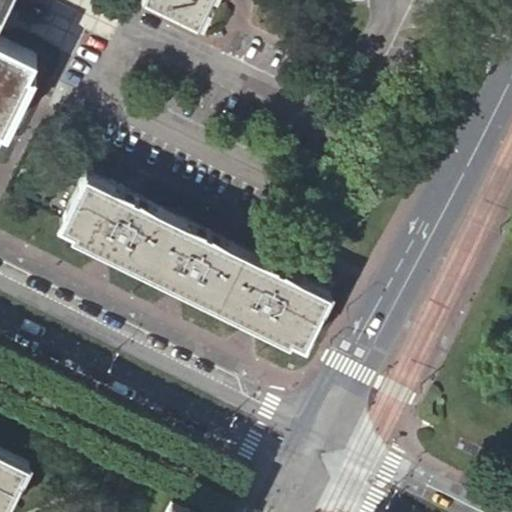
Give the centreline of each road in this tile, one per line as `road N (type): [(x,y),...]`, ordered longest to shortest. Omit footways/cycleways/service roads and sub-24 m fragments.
road 1 (tertiary): [(511,70),(318,429)]
road 2 (residential): [(340,124),(308,194),(96,91),(129,22)]
road 3 (residential): [(318,429),(0,271)]
road 4 (residential): [(0,321),(295,467)]
road 5 (residential): [(129,22),(340,124)]
road 6 (tertiary): [(486,511),(318,429)]
road 7 (residential): [(399,0),(340,124)]
